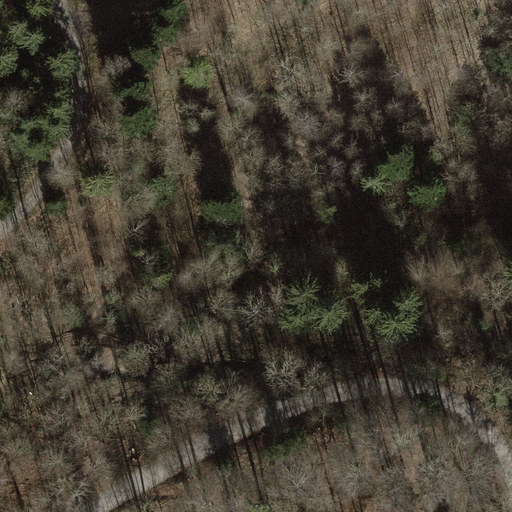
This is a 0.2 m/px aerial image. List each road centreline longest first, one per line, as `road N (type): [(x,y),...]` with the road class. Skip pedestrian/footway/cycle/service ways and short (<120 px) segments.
road 1 (track): [(450,402),(390,389),(331,397),(217,443),(93,511)]
road 2 (track): [(0,231),(52,171),(76,119),(76,55),(61,0)]
